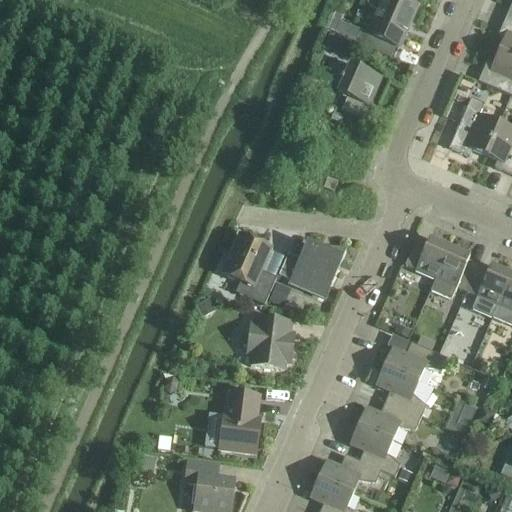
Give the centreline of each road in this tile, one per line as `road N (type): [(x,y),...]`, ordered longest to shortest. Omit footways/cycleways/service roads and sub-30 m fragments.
road 1 (residential): [(266,511),(407,189)]
road 2 (residential): [(407,189),(393,157),(461,0)]
